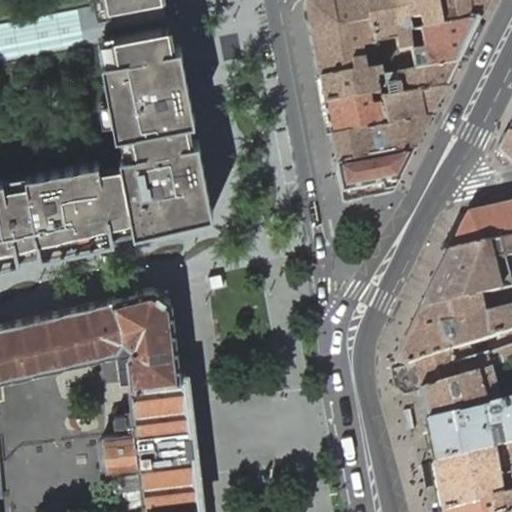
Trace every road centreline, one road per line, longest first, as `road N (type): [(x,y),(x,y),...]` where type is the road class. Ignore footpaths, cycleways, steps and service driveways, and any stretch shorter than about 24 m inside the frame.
road 1 (secondary): [(511,2),(413,200),(357,290),(333,355)]
road 2 (secondary): [(396,511),(366,356),(383,301),(451,171)]
road 3 (residential): [(275,0),(333,355)]
road 4 (secondary): [(333,355),(357,511)]
road 5 (secondary): [(451,171),(511,64)]
